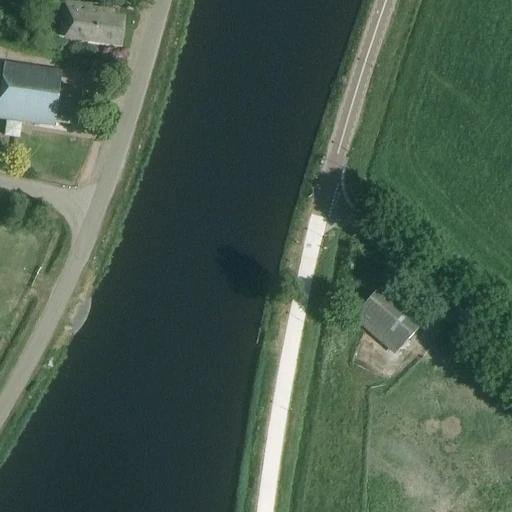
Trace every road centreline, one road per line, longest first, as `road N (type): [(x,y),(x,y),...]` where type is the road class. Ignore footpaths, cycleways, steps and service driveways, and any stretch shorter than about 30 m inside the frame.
road 1 (unclassified): [(0,411),(83,261),(162,0)]
road 2 (unclassified): [(327,192),(511,356)]
road 3 (unclassified): [(327,192),(387,0)]
